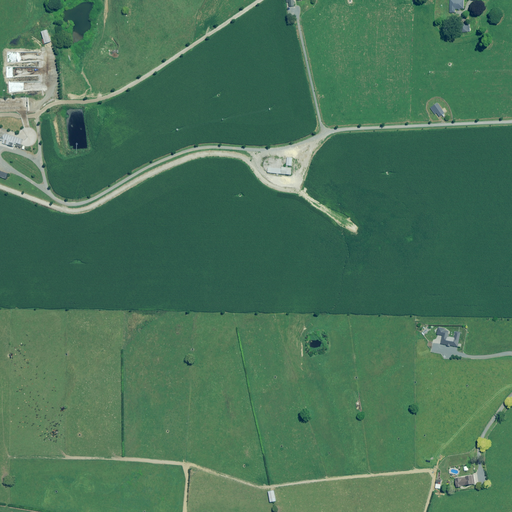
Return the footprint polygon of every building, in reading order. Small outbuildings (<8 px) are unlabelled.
[(464,0),(450,0),(450,13),(455,13),(455,9),(458,9),(458,10),(460,10),(460,9),(464,9),(464,0)] [(470,31),(469,23),(462,24),(464,32),(470,31)] [(443,110),(438,103),(431,108),(435,114),(437,113),(440,117),(446,112),(444,110),(443,110)] [(23,140),(5,134),(2,143),(14,147),(15,143),(21,145),(23,140)] [(276,174),(276,176),(278,176),(279,174),(291,175),(292,168),(282,167),(282,169),(268,167),(268,173),(276,174)] [(8,174),(0,171),(0,176),(6,179),(8,174)] [(453,336),(455,337),(455,338),(448,337),(449,331),(445,330),(445,329),(438,328),(437,335),(442,336),(441,344),(447,345),(447,346),(451,347),(451,346),(458,347),(461,332),(456,331),(456,332),(454,332),(454,334),(455,334),(455,335),(454,335),(453,336)] [(475,484),(474,475),(455,478),(457,488),(462,487),(462,486),(475,484)]
